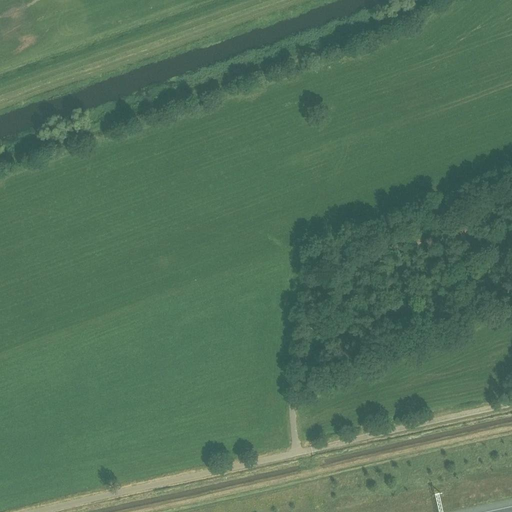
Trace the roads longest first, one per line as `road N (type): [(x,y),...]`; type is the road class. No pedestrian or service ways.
road 1 (unclassified): [(35,511),(296,452)]
road 2 (unclassified): [(296,452),(511,403)]
road 3 (unclassified): [(296,452),(293,361),(321,245)]
